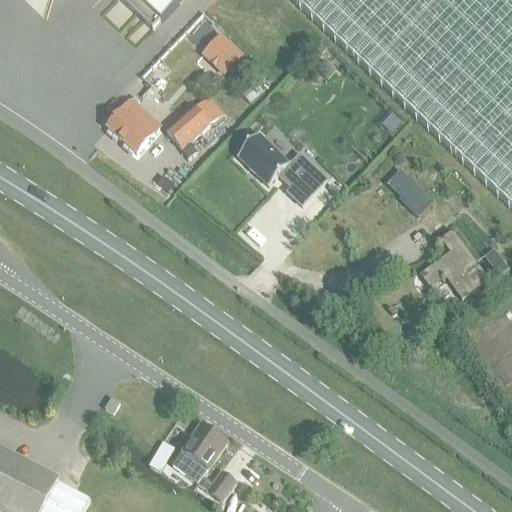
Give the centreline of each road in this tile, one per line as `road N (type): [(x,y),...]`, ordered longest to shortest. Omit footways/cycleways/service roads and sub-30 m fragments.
road 1 (unclassified): [(511,477),(0,113)]
road 2 (primary): [(475,511),(0,173)]
road 3 (unclassified): [(339,501),(18,286)]
